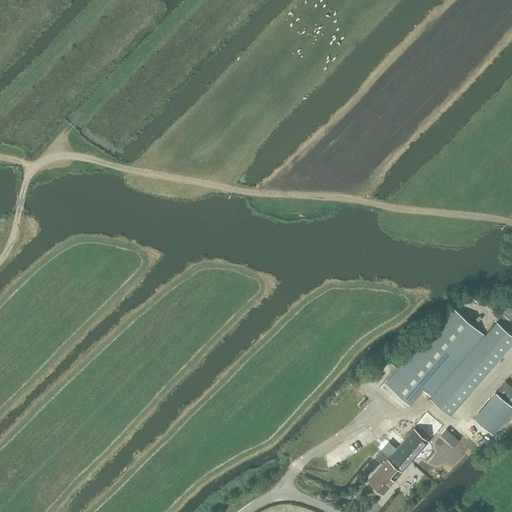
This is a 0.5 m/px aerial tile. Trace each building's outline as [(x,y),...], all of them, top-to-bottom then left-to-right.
[(409,403),(423,388),(430,394),(483,333),(452,306),(386,382),(409,403)] [(450,415),(511,343),(511,335),(496,322),(430,398),(450,415)] [(511,387),(505,381),(473,418),(492,434),(511,411),(511,387)] [(427,413),(416,425),(431,438),(442,426),(427,413)] [(383,493),(428,441),(413,428),(390,455),(388,454),(387,455),(381,450),(376,456),(383,463),(368,480),(383,493)] [(446,429),(440,435),(447,440),(452,434),(446,429)]
